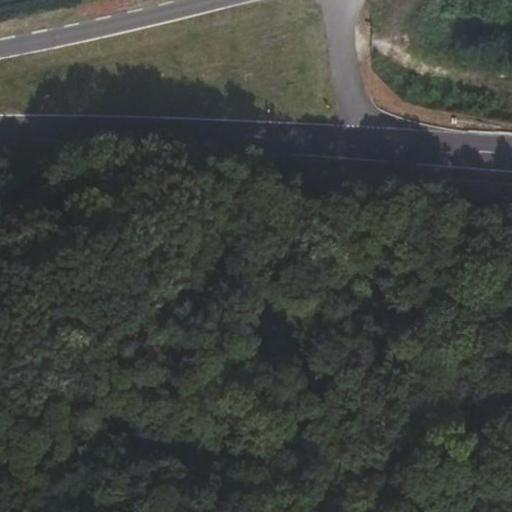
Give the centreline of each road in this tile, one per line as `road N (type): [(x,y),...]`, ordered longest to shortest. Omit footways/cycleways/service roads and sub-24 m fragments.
road 1 (motorway): [(0,129),(361,141),(511,155)]
road 2 (motorway): [(213,0),(0,48)]
